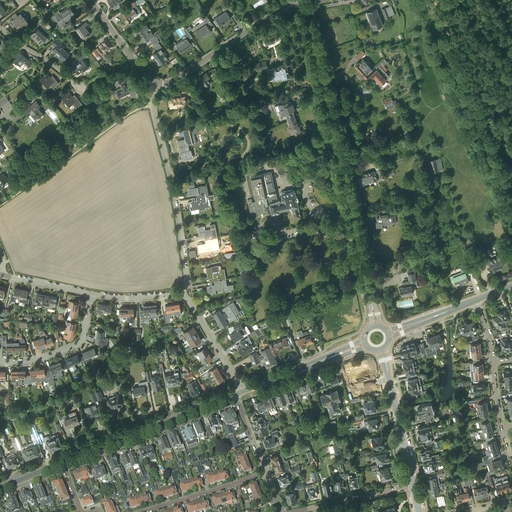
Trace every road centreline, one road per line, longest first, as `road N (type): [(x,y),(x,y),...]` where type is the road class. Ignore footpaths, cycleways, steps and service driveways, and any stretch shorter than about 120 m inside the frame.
road 1 (tertiary): [(376,326),(302,0)]
road 2 (residential): [(183,294),(175,204),(151,107),(154,83)]
road 3 (secondary): [(61,463),(234,395)]
road 4 (residential): [(294,0),(177,78),(154,83)]
road 5 (tertiary): [(412,484),(382,349)]
road 6 (residential): [(0,364),(42,359),(80,342),(90,293)]
road 7 (secondary): [(243,391),(365,343)]
road 8 (residential): [(149,511),(265,473)]
road 9 (residential): [(294,511),(412,484)]
